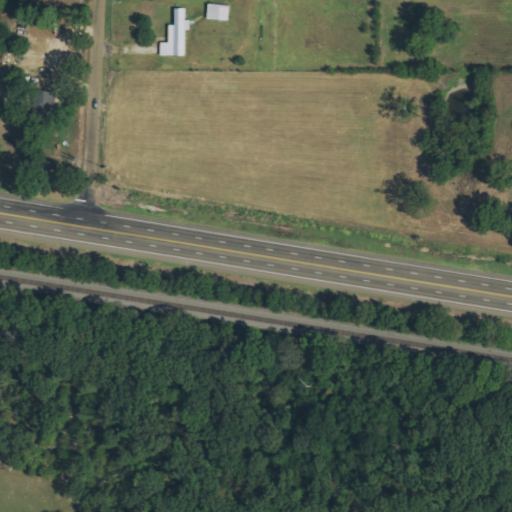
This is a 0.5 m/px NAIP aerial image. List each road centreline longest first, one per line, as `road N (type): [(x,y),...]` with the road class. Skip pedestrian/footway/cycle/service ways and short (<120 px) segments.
road 1 (trunk): [(511,291),(0,206)]
road 2 (residential): [(99,222),(98,0)]
